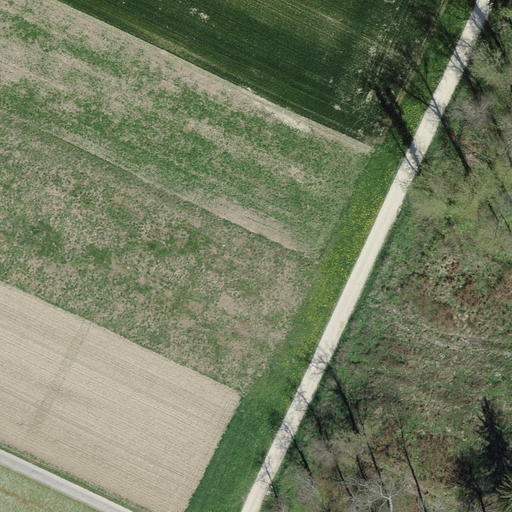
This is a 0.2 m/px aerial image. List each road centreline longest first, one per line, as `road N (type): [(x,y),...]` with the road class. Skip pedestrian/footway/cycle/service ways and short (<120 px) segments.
road 1 (track): [(484,0),(250,511)]
road 2 (track): [(0,457),(115,511)]
